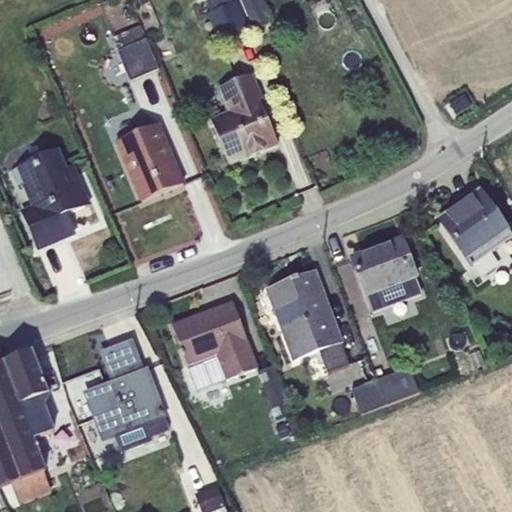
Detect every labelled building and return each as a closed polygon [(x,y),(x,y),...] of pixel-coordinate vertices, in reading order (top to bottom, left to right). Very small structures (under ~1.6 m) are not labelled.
[(229,0),(214,0),(205,4),(209,14),(206,15),(219,46),(248,33),(236,3),(232,5),(229,0)] [(261,0),(239,0),(252,30),(271,23),(261,0)] [(139,28),(112,39),(130,83),(158,71),(139,28)] [(226,114),(210,121),(229,168),(277,148),(258,106),(264,104),(252,76),(216,90),(226,114)] [(158,126),(115,144),(140,204),(184,186),(158,126)] [(59,151),(16,170),(23,186),(21,187),(30,208),(19,212),(37,253),(75,237),(67,218),(90,207),(74,168),(66,170),(59,151)] [(479,192),(438,220),(472,268),(511,238),(511,222),(505,228),(479,192)] [(402,238),(349,259),(364,299),(367,298),(373,314),(422,296),(417,280),(418,279),(402,238)] [(316,272),(264,292),(292,364),(319,354),(327,374),(348,366),(340,346),(343,345),(316,272)] [(232,303),(172,327),(197,393),(257,370),(232,303)] [(111,383),(82,394),(101,445),(115,440),(121,455),(152,443),(150,439),(170,432),(165,420),(166,420),(147,369),(144,371),(132,341),(99,354),(111,383)] [(32,354),(0,366),(0,489),(11,486),(19,506),(52,493),(44,473),(45,473),(33,441),(53,434),(45,408),(50,397),(32,354)] [(274,367),(257,373),(275,423),(291,418),(274,367)] [(408,371),(376,383),(386,409),(418,396),(408,371)] [(386,409),(376,383),(352,392),(361,417),(386,409)] [(225,511),(217,487),(195,495),(201,511),(225,511)]
